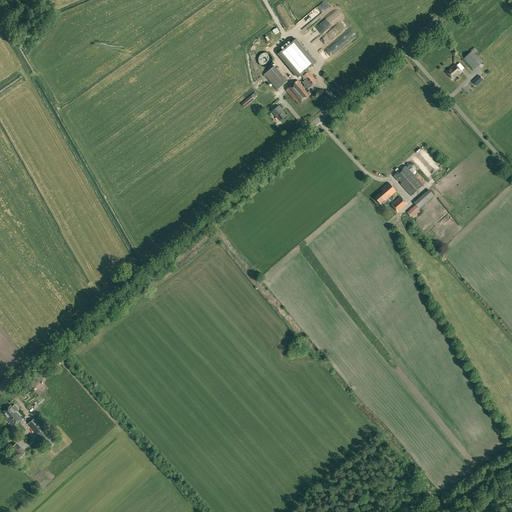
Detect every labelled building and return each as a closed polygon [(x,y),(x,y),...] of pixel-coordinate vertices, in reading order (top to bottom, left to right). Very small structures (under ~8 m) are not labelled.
[(304,35),(311,43),(323,32),(322,32),(325,29),(324,28),(330,23),(328,21),(331,18),(328,15),(304,35)] [(314,46),(318,52),(329,43),(330,43),(335,39),(330,33),(314,46)] [(302,76),(305,80),(302,82),(305,86),(303,87),(298,80),(286,90),(294,100),(295,100),(299,105),(310,96),(306,91),(317,81),(307,70),(316,62),(296,39),(278,54),(298,77),(301,75),(302,76)] [(478,51),(475,48),(463,59),(474,70),(482,62),(475,54),(478,51)] [(258,60),(258,61),(258,62),(259,62),(259,63),(260,64),(260,65),(261,65),(261,66),(262,66),(263,66),(264,67),(265,67),(266,67),(267,67),(268,66),(269,66),(270,65),(271,64),(272,63),(272,62),(272,61),(273,60),(273,59),(272,58),(272,57),(272,56),(271,56),(271,55),(270,54),(269,54),(269,53),(268,53),(267,53),(266,53),(265,52),(265,53),(264,53),(263,53),(262,53),(261,54),(260,55),(260,56),(259,56),(259,57),(258,58),(258,59),(258,60)] [(495,69),(499,66),(494,60),(489,63),(495,69)] [(446,72),(453,79),(461,71),(455,64),(446,72)] [(264,74),(277,90),(287,81),(274,66),(264,74)] [(472,81),(477,86),(484,80),(479,75),(472,81)] [(265,83),(267,82),(265,79),(258,84),(260,87),(265,84),(265,83)] [(241,103),(244,107),(254,100),(253,98),(257,95),(255,93),(251,96),(241,103)] [(272,111),(280,121),(286,115),(282,110),(282,109),(279,106),(272,111)] [(419,151),(431,165),(434,162),(422,149),(419,151)] [(400,183),(411,196),(423,185),(406,165),(394,176),(398,181),(399,180),(401,183),(400,183)] [(430,178),(434,174),(429,170),(425,173),(430,178)] [(375,198),(381,204),(396,191),(389,183),(381,189),(383,191),(375,198)] [(407,212),(411,217),(420,209),(419,209),(435,196),(431,192),(407,212)] [(391,204),(398,212),(408,204),(401,196),(391,204)] [(35,379),(38,382),(58,367),(55,364),(35,379)] [(26,390),(20,395),(22,398),(29,393),(26,390)] [(1,413),(13,426),(22,419),(16,412),(18,410),(14,405),(12,407),(10,405),(1,413)] [(42,441),(48,447),(54,442),(42,428),(45,425),(37,416),(34,418),(28,424),(42,441)] [(9,449),(19,459),(25,452),(16,442),(9,449)]
